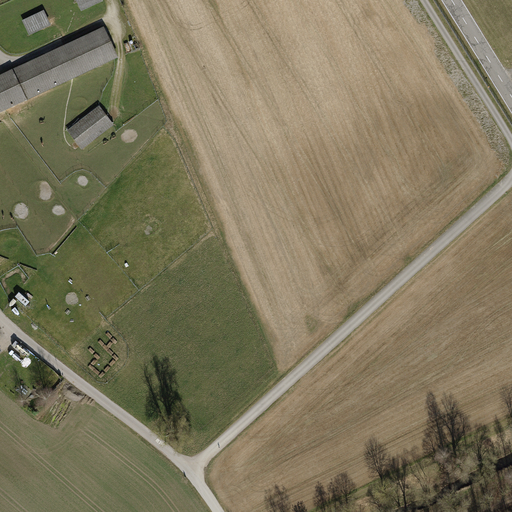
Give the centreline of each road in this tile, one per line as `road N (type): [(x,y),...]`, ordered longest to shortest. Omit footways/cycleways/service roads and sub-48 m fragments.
road 1 (residential): [(190,471),(0,317)]
road 2 (track): [(511,421),(323,511)]
road 3 (track): [(0,60),(3,66),(113,16)]
